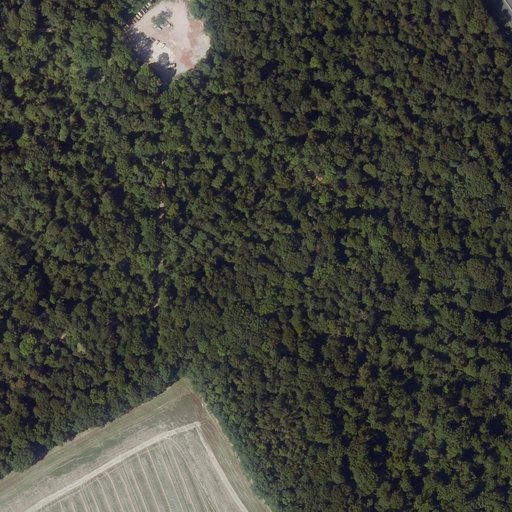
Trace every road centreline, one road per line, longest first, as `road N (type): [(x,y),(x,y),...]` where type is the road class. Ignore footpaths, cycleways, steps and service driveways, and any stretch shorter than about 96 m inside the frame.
road 1 (track): [(337,475),(511,455)]
road 2 (track): [(387,248),(511,360)]
